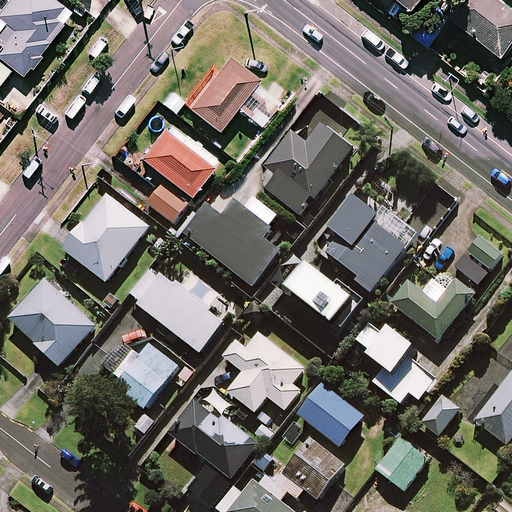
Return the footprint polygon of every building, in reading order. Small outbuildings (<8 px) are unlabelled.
[(71,11),(57,0),(9,0),(0,12),(0,16),(6,21),(0,28),(0,39),(5,44),(0,49),(0,53),(23,72),(71,11)] [(511,36),(511,8),(501,0),(447,0),(441,8),(498,53),(511,36)] [(0,82),(11,68),(0,59),(0,82)] [(268,91),(227,59),(188,109),(217,132),(235,108),(260,128),(287,93),(274,83),(268,91)] [(185,102),(173,92),(162,105),(175,115),(185,102)] [(312,146),(297,134),(269,168),(281,178),(271,191),(306,218),(358,151),(328,127),(312,146)] [(170,128),(166,132),(163,130),(140,159),(188,198),(217,162),(184,136),(183,138),(170,128)] [(192,205),(165,186),(150,206),(177,226),(192,205)] [(152,230),(110,196),(67,250),(110,284),(152,230)] [(391,221),(359,197),(334,230),(344,237),(331,254),(364,278),(360,283),(377,295),(422,236),(395,216),(391,221)] [(293,242),(241,202),(228,219),(212,206),(189,236),(258,288),(293,242)] [(366,305),(314,265),(295,290),(347,330),(366,305)] [(231,323),(157,267),(133,299),(207,355),(231,323)] [(480,295),(461,281),(442,306),(413,284),(396,305),(443,342),(480,295)] [(99,329),(50,282),(13,320),(63,367),(99,329)] [(389,338),(373,325),(358,344),(391,369),(379,384),(405,405),(414,394),(424,402),(439,382),(413,361),(422,350),(396,329),(389,338)] [(308,371),(262,335),(250,350),(240,342),(227,358),(247,374),(232,393),(259,414),(271,398),(289,412),(304,392),(297,386),(308,371)] [(183,369),(154,346),(122,386),(151,409),(183,369)] [(511,443),(511,378),(478,421),(510,446),(511,443)] [(367,417),(327,386),(303,417),(343,448),(367,417)] [(463,412),(447,398),(425,424),(442,438),(463,412)] [(261,445),(201,403),(177,438),(236,480),(261,445)] [(257,465),(270,476),(262,486),(259,483),(248,496),(239,488),(223,507),(229,511),(295,511),(284,503),(290,494),(300,502),(308,491),(320,500),(349,463),(316,437),(290,471),(266,453),(257,465)] [(432,460),(404,440),(380,471),(407,492),(432,460)] [(511,511),(511,505),(507,500),(498,510),(500,511),(511,511)]
